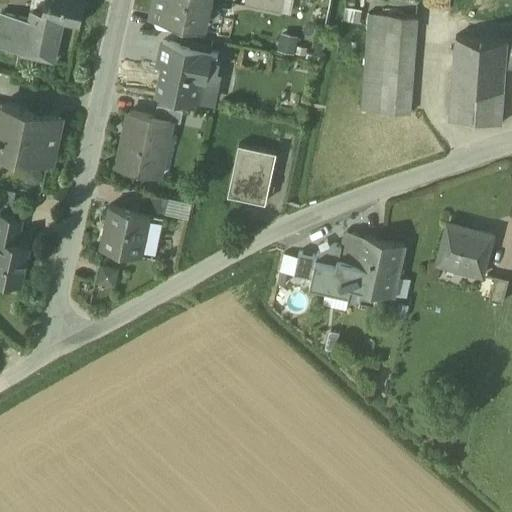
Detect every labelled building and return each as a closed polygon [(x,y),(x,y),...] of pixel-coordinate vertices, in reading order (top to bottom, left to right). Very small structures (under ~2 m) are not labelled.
[(33,19),(4,13),(0,36),(0,44),(56,56),(63,17),(81,20),(84,0),(48,0),(46,13),(35,10),(33,19)] [(209,0),(154,0),(151,14),(199,23),(203,2),(209,4),(209,0)] [(283,0),(250,0),(249,4),(281,10),(283,0)] [(418,16),(370,12),(363,108),(411,111),(418,16)] [(508,40),(456,36),(452,85),(504,89),(507,57),(508,40)] [(211,50),(163,40),(159,55),(170,57),(169,63),(163,62),(157,91),(194,99),(199,74),(206,76),(211,50)] [(504,89),(452,85),(450,119),(502,122),(504,89)] [(183,108),(157,103),(155,114),(172,118),(172,119),(181,121),(183,108)] [(62,118),(4,104),(0,119),(0,140),(4,141),(2,150),(52,162),(62,118)] [(155,114),(130,109),(117,165),(159,175),(159,174),(155,173),(161,147),(165,148),(172,119),(172,118),(155,114)] [(277,150),(239,142),(228,192),(266,200),(277,150)] [(168,195),(143,190),(140,205),(165,211),(168,195)] [(169,197),(167,209),(189,213),(191,200),(169,197)] [(151,213),(109,204),(101,244),(143,252),(151,213)] [(23,219),(0,214),(0,238),(17,243),(23,219)] [(493,233),(447,221),(437,263),(482,274),(493,233)] [(362,234),(345,230),(339,258),(356,262),(357,258),(362,234)] [(405,243),(362,234),(357,258),(372,261),(371,270),(384,273),(386,264),(400,267),(405,243)] [(17,243),(0,238),(0,277),(21,283),(30,245),(17,243)] [(339,258),(337,257),(336,262),(316,257),(316,259),(310,284),(350,292),(352,284),(356,262),(339,258)] [(372,261),(357,258),(356,262),(352,284),(394,293),(400,267),(386,264),(384,273),(371,270),(372,261)] [(118,282),(119,263),(99,262),(98,281),(118,282)] [(509,279),(497,276),(490,299),(503,302),(509,279)]
